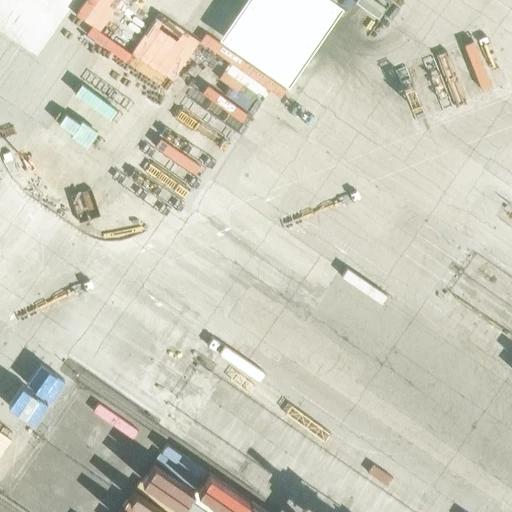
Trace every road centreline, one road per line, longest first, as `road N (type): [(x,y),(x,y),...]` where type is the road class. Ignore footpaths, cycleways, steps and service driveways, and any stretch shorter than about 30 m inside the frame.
road 1 (unknown): [(103,272),(341,434),(405,452),(452,432),(459,375),(426,305),(278,204)]
road 2 (unknown): [(103,272),(0,201)]
